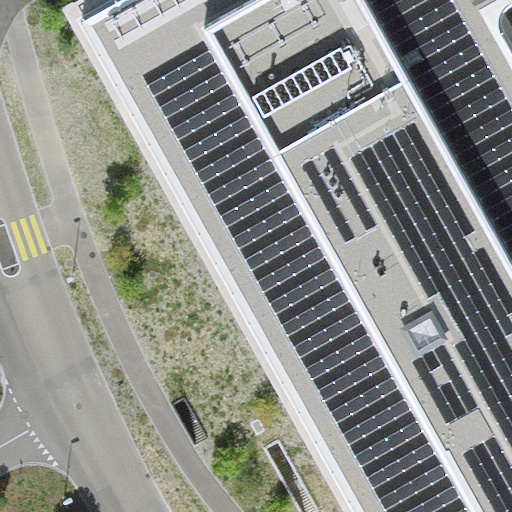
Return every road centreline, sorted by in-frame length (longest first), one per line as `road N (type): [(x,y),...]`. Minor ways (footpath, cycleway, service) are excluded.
road 1 (residential): [(75,402),(0,233)]
road 2 (residential): [(131,511),(75,402)]
